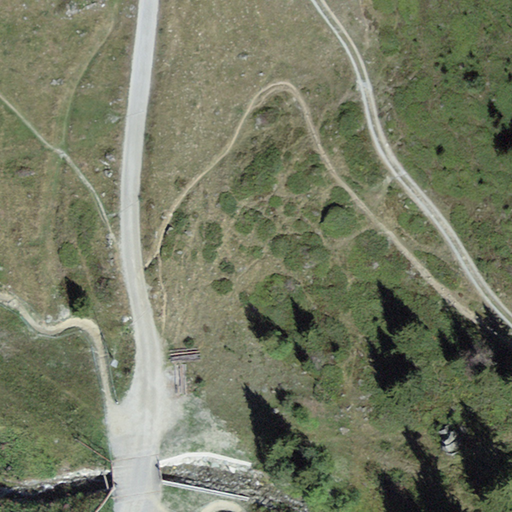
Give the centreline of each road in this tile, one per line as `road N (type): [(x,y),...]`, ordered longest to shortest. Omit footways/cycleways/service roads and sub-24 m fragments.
road 1 (track): [(511,320),(388,158),(352,51),(318,0)]
road 2 (track): [(149,0),(130,190),(135,276)]
road 3 (track): [(135,276),(149,364),(133,456)]
